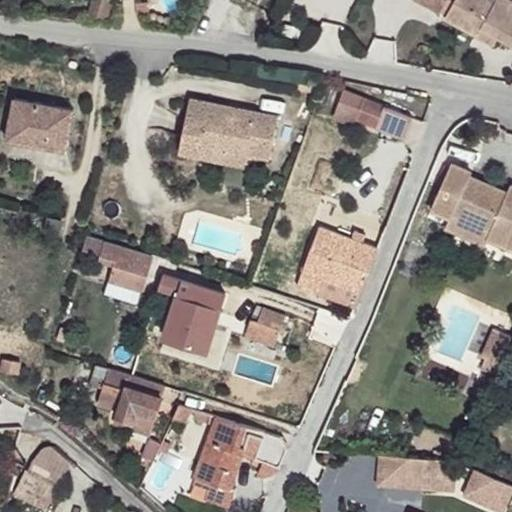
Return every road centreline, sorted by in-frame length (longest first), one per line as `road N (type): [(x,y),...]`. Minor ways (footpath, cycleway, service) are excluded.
road 1 (residential): [(279,511),(448,89)]
road 2 (residential): [(0,17),(448,89)]
